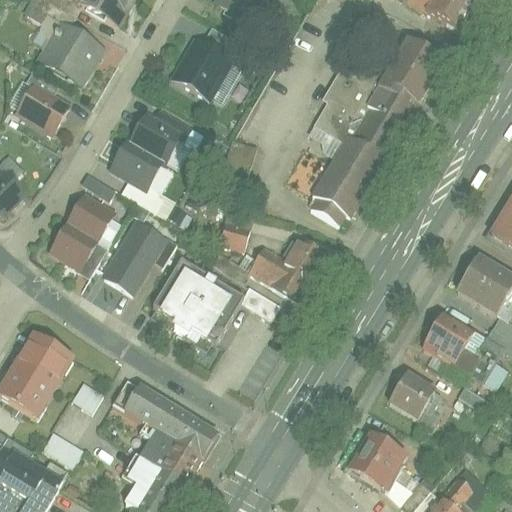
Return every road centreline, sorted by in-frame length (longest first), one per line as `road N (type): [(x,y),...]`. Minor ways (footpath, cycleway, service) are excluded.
road 1 (tertiary): [(511,79),(277,454)]
road 2 (residential): [(4,261),(79,171),(181,0)]
road 3 (residential): [(30,285),(277,454)]
